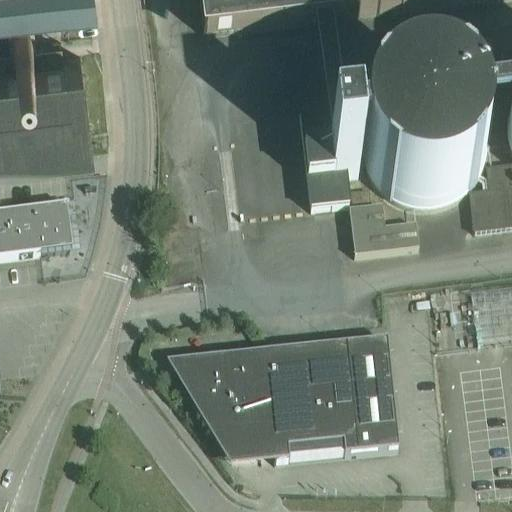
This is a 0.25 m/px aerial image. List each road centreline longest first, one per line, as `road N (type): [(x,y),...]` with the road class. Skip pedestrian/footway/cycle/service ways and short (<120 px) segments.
road 1 (unclassified): [(87,350),(114,280),(134,187),(122,0)]
road 2 (unclassified): [(87,350),(216,511)]
road 3 (unclassified): [(15,511),(87,350)]
